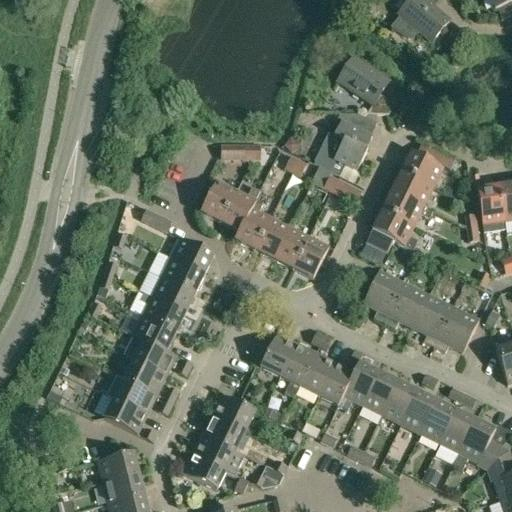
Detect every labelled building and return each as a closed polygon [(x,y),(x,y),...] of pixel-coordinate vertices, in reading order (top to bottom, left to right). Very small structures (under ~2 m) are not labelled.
[(412,0),(398,16),(400,18),(390,30),(408,42),(414,40),(419,34),(431,44),(449,23),(433,10),(441,0),(412,0)] [(511,0),(491,0),(495,12),(498,11),(502,22),(511,19),(511,0)] [(366,117),(388,117),(394,108),(379,98),(388,84),(353,60),(337,84),(372,108),(366,117)] [(314,167),(327,173),(339,179),(344,168),(356,174),(366,154),(365,153),(371,140),(369,139),(376,126),(357,117),(339,116),(336,123),(341,125),(334,139),(329,136),(314,167)] [(283,148),(291,156),(298,150),(298,146),(291,140),(283,148)] [(242,164),(251,164),(251,163),(251,148),(242,149),(242,164)] [(260,164),(260,148),(251,148),(251,163),(251,164),(260,164)] [(433,191),(442,171),(450,174),(455,162),(442,155),(436,168),(411,155),(401,175),(433,191)] [(284,173),(292,177),(299,163),(290,159),(284,173)] [(307,167),(299,163),(292,177),(300,181),(307,167)] [(401,175),(391,194),(423,210),(433,191),(401,175)] [(338,183),(329,178),(322,192),(331,196),(338,183)] [(200,215),(220,225),(236,194),(216,183),(200,215)] [(362,194),(338,183),(331,196),(356,208),(362,194)] [(505,232),(504,224),(511,223),(511,187),(498,189),(505,232)] [(476,193),(482,228),(483,236),(505,232),(498,189),(476,193)] [(252,190),(247,199),(236,194),(220,225),(238,234),(233,242),(234,243),(255,203),(259,194),(252,190)] [(432,214),(423,210),(391,194),(382,213),(414,229),(420,217),(428,222),(432,214)] [(234,243),(254,253),(270,221),(252,212),(256,204),(255,203),(234,243)] [(166,237),(167,236),(172,225),(146,212),(140,224),(166,237)] [(366,246),(386,256),(392,244),(404,249),(413,253),(417,244),(409,239),(414,229),(382,213),(366,246)] [(477,230),(475,217),(464,219),(466,232),(477,230)] [(254,253),(273,262),(289,231),(270,221),(254,253)] [(479,243),(477,230),(466,232),(468,245),(479,243)] [(273,262),(293,272),(309,241),(289,231),(273,262)] [(494,235),(496,253),(511,251),(511,236),(511,233),(494,235)] [(126,239),(116,236),(112,249),(122,252),(126,239)] [(328,250),(309,241),(293,272),(313,282),(328,250)] [(180,242),(171,261),(204,278),(213,258),(180,242)] [(505,278),(511,275),(511,270),(509,260),(501,263),(505,278)] [(171,261),(161,280),(194,297),(204,278),(171,261)] [(107,264),(103,277),(113,280),(117,267),(107,264)] [(363,307),(377,314),(374,320),(385,326),(404,287),(379,274),(363,307)] [(485,292),(491,281),(491,280),(481,275),(475,287),(485,292)] [(103,277),(99,290),(109,293),(113,280),(103,277)] [(161,280),(152,300),(185,316),(194,297),(161,280)] [(398,324),(412,331),(428,299),(404,287),(385,326),(395,331),(398,324)] [(139,304),(148,308),(142,320),(175,336),(185,316),(152,300),(151,301),(143,296),(139,304)] [(412,331),(426,338),(423,345),(433,350),(453,311),(428,299),(412,331)] [(101,309),(93,305),(86,317),(96,322),(101,309)] [(462,355),(463,354),(478,323),(453,311),(433,350),(444,355),(448,348),(462,355)] [(492,314),(485,327),(493,331),(500,318),(492,314)] [(285,318),(278,331),(286,336),(293,322),(285,318)] [(166,356),(166,355),(175,336),(142,320),(132,340),(141,344),(142,343),(166,356)] [(89,325),(84,322),(78,334),(84,335),(89,325)] [(310,347),(317,350),(324,337),(317,333),(310,347)] [(276,337),(262,364),(259,370),(279,380),(295,346),(276,337)] [(333,342),(324,337),(317,350),(327,355),(333,342)] [(175,359),(166,355),(166,356),(142,343),(141,344),(132,340),(123,359),(132,363),(165,380),(175,359)] [(293,401),(299,390),(298,389),(315,356),(295,346),(279,380),(289,385),(284,396),(293,401)] [(507,388),(508,388),(511,386),(511,347),(495,353),(507,388)] [(347,365),(355,369),(352,374),(335,366),(318,399),(338,409),(342,401),(342,400),(354,375),(358,366),(363,357),(354,352),(347,365)] [(298,389),(299,390),(318,399),(335,366),(315,356),(298,389)] [(132,363),(122,383),(156,399),(165,380),(132,363)] [(177,375),(186,380),(192,367),(183,363),(177,375)] [(352,404),(362,409),(378,376),(358,366),(354,375),(342,400),(342,401),(338,409),(347,413),(352,404)] [(362,409),(381,418),(397,385),(378,376),(362,409)] [(438,383),(426,377),(421,386),(433,393),(438,383)] [(146,418),(156,399),(122,383),(115,379),(106,398),(113,401),(146,418)] [(61,394),(78,402),(84,389),(68,381),(61,394)] [(381,418),(400,428),(417,395),(397,385),(381,418)] [(170,390),(164,403),(173,408),(179,394),(170,390)] [(447,400),(460,406),(464,396),(452,390),(447,400)] [(400,428),(420,438),(436,405),(417,395),(400,428)] [(477,402),(464,396),(460,406),(472,412),(477,402)] [(221,399),(211,419),(244,435),(254,415),(221,399)] [(103,422),(137,438),(146,418),(113,401),(103,422)] [(167,419),(173,408),(164,403),(158,414),(167,419)] [(420,438),(439,447),(455,414),(436,405),(420,438)] [(261,418),(273,424),(278,415),(265,409),(261,418)] [(439,447),(459,457),(475,424),(455,414),(439,447)] [(211,419),(201,439),(235,455),(244,435),(211,419)] [(487,474),(508,455),(489,445),(495,434),(475,424),(459,457),(453,468),(462,472),(468,461),(477,466),(476,469),(487,474)] [(144,431),(141,440),(154,446),(158,438),(144,431)] [(316,441),(321,443),(324,435),(326,432),(322,431),(319,433),(316,441)] [(286,441),(299,447),(303,438),(290,433),(286,441)] [(324,435),(321,443),(320,445),(332,451),(337,442),(324,435)] [(192,458),(225,474),(235,478),(244,459),(235,455),(201,439),(192,458)] [(352,448),(347,458),(359,464),(363,454),(352,448)] [(375,460),(363,454),(359,464),(371,470),(375,460)] [(493,484),(500,505),(511,500),(511,465),(508,455),(487,474),(491,485),(493,484)] [(96,465),(97,465),(102,486),(138,478),(133,456),(96,465)] [(216,493),(225,474),(192,458),(183,477),(216,493)] [(69,462),(55,465),(57,475),(72,472),(69,462)] [(277,464),(272,473),(283,478),(288,470),(277,464)] [(43,469),(45,479),(55,477),(53,467),(43,469)] [(277,489),(283,478),(272,473),(265,469),(260,481),(254,477),(250,485),(262,492),(277,489)] [(422,484),(436,490),(442,477),(429,471),(422,484)] [(102,486),(107,507),(143,499),(138,478),(102,486)] [(233,493),(242,497),(249,484),(240,480),(233,493)] [(107,507),(108,511),(146,511),(143,499),(107,507)] [(511,511),(511,500),(500,505),(502,511),(511,511)] [(284,511),(282,501),(271,503),(273,511),(284,511)]
